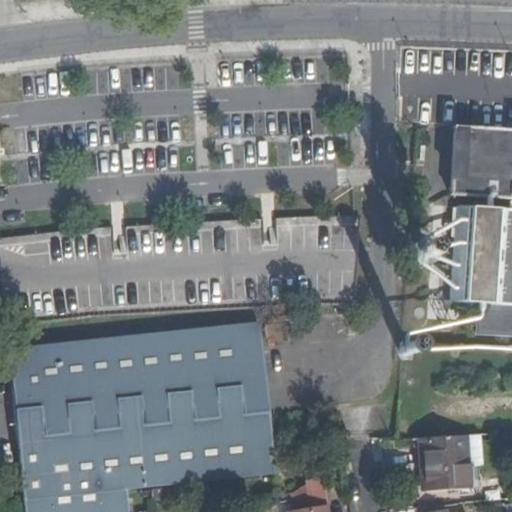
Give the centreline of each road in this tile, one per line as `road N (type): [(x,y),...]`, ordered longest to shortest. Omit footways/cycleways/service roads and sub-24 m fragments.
road 1 (residential): [(133,30),(242,22),(511,24)]
road 2 (residential): [(9,43),(133,30)]
